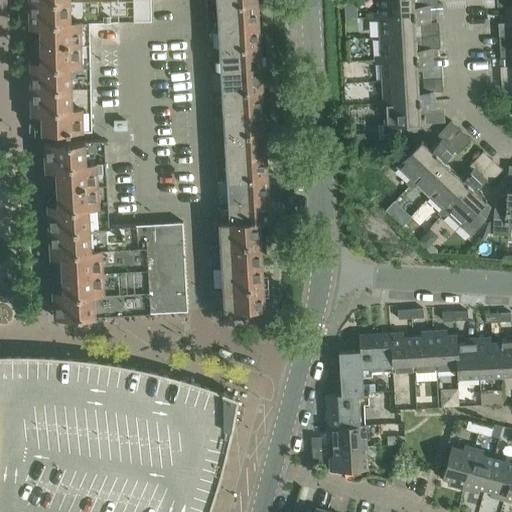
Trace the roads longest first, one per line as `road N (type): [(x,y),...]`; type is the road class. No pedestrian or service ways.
road 1 (tertiary): [(322,279),(307,0)]
road 2 (tertiary): [(273,470),(322,279)]
road 3 (unclassified): [(322,279),(511,287)]
road 4 (residential): [(455,0),(462,105),(511,146)]
road 5 (residential): [(273,470),(416,511)]
